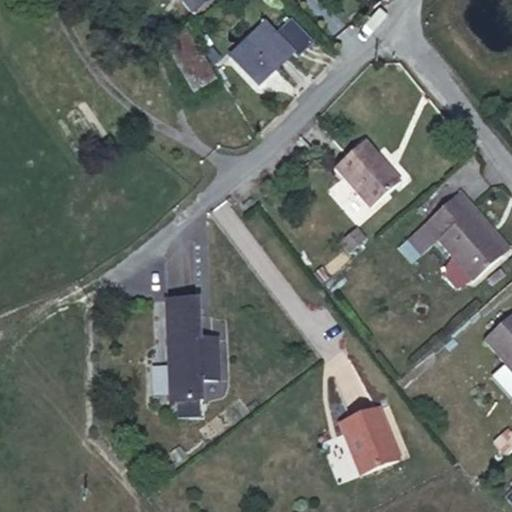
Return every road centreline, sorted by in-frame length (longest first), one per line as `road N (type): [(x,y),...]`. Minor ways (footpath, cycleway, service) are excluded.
road 1 (residential): [(83,287),(215,187),(337,73),(384,16)]
road 2 (residential): [(511,172),(384,16)]
